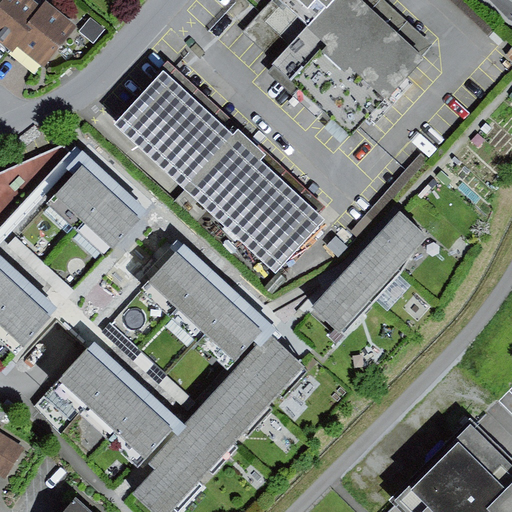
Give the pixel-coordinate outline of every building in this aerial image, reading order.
[(0,41),(13,51),(17,46),(46,9),(33,0),(3,0),(0,4),(0,41)] [(351,138),(425,60),(422,57),(361,0),(332,0),(309,26),(280,0),(273,0),(243,32),(275,61),(271,64),(351,138)] [(280,0),(309,26),(332,0),(280,0)] [(432,46),(382,0),(361,0),(422,57),(432,46)] [(447,0),(487,36),(493,29),(461,0),(447,0)] [(77,26),(49,5),(46,9),(17,46),(44,67),(77,26)] [(91,18),(80,32),(94,43),(105,30),(91,18)] [(160,70),(164,73),(233,136),(238,130),(241,127),(168,61),(160,70)] [(233,136),(164,73),(115,125),(276,274),(326,221),(320,216),(261,162),(266,156),(257,148),(238,130),(233,136)] [(0,229),(71,154),(63,146),(0,174),(0,229)] [(261,162),(320,216),(327,208),(259,146),(257,148),(266,156),(261,162)] [(421,155),(351,233),(357,238),(427,160),(421,155)] [(108,164),(89,187),(127,218),(146,195),(108,164)] [(89,187),(69,210),(108,242),(127,218),(89,187)] [(146,195),(127,218),(158,242),(176,219),(146,195)] [(429,239),(400,213),(374,242),(403,268),(429,239)] [(158,242),(127,218),(108,242),(139,267),(158,242)] [(403,268),(374,242),(345,274),(374,300),(403,268)] [(209,250),(192,270),(228,302),(247,282),(209,250)] [(30,267),(15,284),(47,313),(63,294),(30,267)] [(228,302),(192,270),(176,288),(212,320),(228,302)] [(374,300),(345,274),(314,308),(344,334),(374,300)] [(247,282),(228,302),(257,327),(274,308),(247,282)] [(47,313),(15,284),(0,300),(0,303),(30,331),(47,313)] [(63,294),(47,313),(77,340),(95,322),(63,294)] [(228,302),(212,320),(241,346),(257,327),(228,302)] [(274,308),(257,327),(281,348),(298,328),(274,308)] [(47,313),(30,331),(61,358),(77,340),(47,313)] [(257,327),(241,346),(266,366),(281,348),(257,327)] [(205,511),(323,381),(287,349),(157,494),(176,511),(205,511)] [(124,351),(110,367),(139,393),(153,378),(124,351)] [(139,393),(110,367),(96,382),(124,409),(139,393)] [(153,378),(139,393),(164,415),(179,401),(153,378)] [(139,393),(124,409),(148,432),(164,415),(139,393)] [(179,401),(164,415),(192,443),(207,427),(179,401)] [(164,415),(148,432),(176,459),(192,443),(164,415)] [(511,511),(511,462),(473,420),(393,503),(402,511),(511,511)] [(0,425),(1,425),(0,424),(0,476),(5,480),(25,449),(0,432),(0,425)] [(90,511),(77,499),(64,511),(90,511)]
